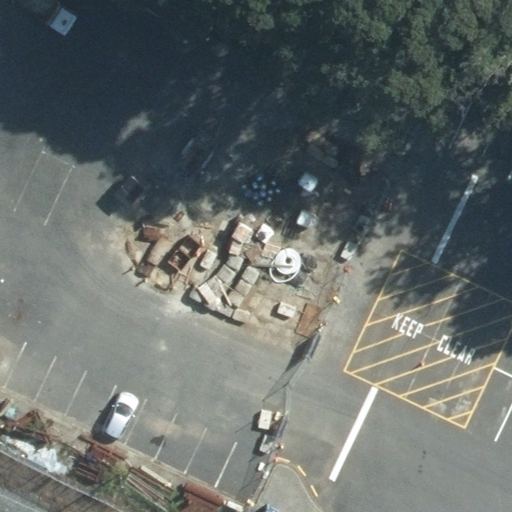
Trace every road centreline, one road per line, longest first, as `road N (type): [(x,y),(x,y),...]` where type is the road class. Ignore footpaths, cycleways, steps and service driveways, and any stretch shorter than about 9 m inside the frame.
road 1 (track): [(446,180),(274,83),(168,0)]
road 2 (track): [(511,59),(474,41),(390,26),(319,49),(274,83)]
